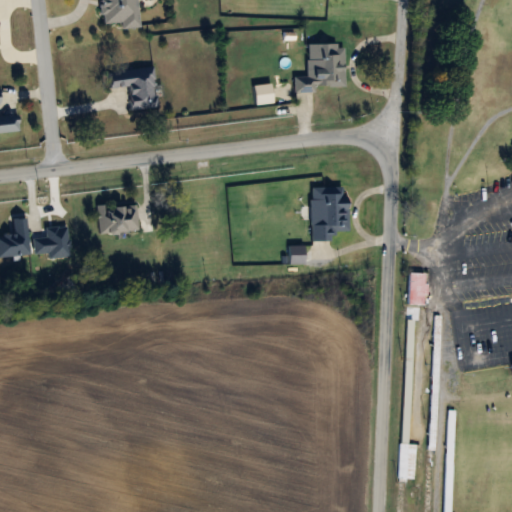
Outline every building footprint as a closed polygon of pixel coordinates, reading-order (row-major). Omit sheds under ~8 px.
[(99,0),(102,24),(121,22),(122,29),(139,27),(136,0),(99,0)] [(307,44),(307,76),(294,76),(294,93),(314,93),(314,86),(343,86),(343,44),(307,44)] [(128,86),(130,110),(156,108),(153,67),(109,71),(110,87),(128,86)] [(0,133),(18,132),(16,115),(0,116),(0,133)] [(310,187),(309,241),(331,241),(331,232),(346,232),(346,188),(310,187)] [(137,230),(134,204),(96,209),(99,235),(137,230)] [(12,219),(13,236),(0,236),(0,257),(29,256),(26,218),(12,219)] [(425,274),(408,274),(408,307),(425,307),(425,274)] [(450,511),(453,412),(446,412),(443,511),(450,511)]
